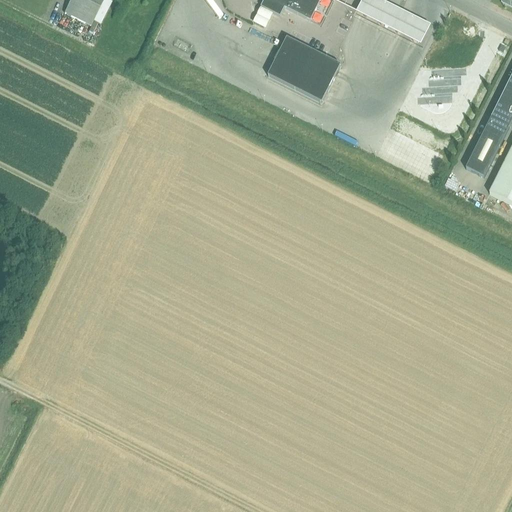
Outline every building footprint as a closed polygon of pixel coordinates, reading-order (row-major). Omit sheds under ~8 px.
[(91,28),(104,0),(71,0),(64,15),(91,28)] [(265,0),(261,8),(281,19),(286,9),(311,22),(321,0),(265,0)] [(434,30),(372,0),(368,0),(360,17),(425,49),(434,30)] [(511,0),(502,0),(501,3),(511,8),(511,0)] [(322,14),(320,21),(328,24),(331,18),(322,14)] [(322,105),(341,67),(287,40),(268,78),(322,105)] [(511,78),(466,171),(485,180),(511,124),(511,78)] [(441,155),(396,133),(386,152),(431,175),(441,155)] [(511,151),(490,196),(511,206),(511,151)]
